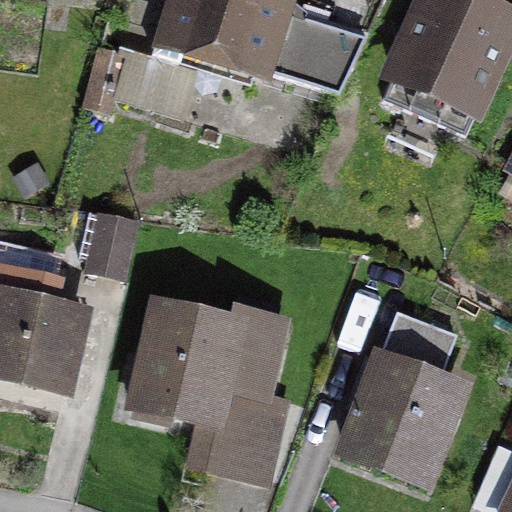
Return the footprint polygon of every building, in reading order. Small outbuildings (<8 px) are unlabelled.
[(115,0),(110,16),(125,21),(131,0),(115,0)] [(277,15),(282,0),(186,0),(181,18),(166,14),(152,60),(178,67),(182,53),(339,100),(365,42),(277,15)] [(511,23),(457,0),(426,0),(382,104),(466,140),(506,46),(511,48),(511,23)] [(99,50),(81,108),(107,116),(125,58),(99,50)] [(38,166),(15,179),(25,196),(47,183),(38,166)] [(124,283),(137,227),(100,218),(87,275),(124,283)] [(0,377),(62,393),(78,320),(43,312),(50,283),(0,270),(0,377)] [(156,314),(135,409),(214,426),(227,370),(269,379),(280,332),(268,329),(272,310),(242,303),(236,332),(156,314)] [(412,391),(419,375),(439,383),(455,340),(400,318),(345,457),(422,488),(454,407),(412,391)] [(269,380),(227,370),(214,426),(207,459),(263,471),(283,383),(269,380)]
